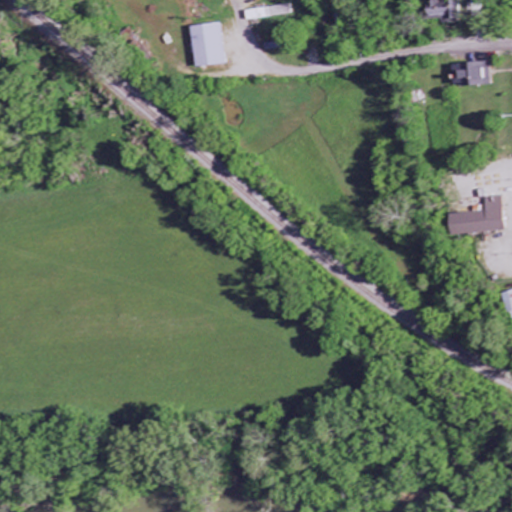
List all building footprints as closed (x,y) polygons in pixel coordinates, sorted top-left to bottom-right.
[(465,23),(464,0),(461,0),(438,1),(439,24),(465,23)] [(249,13),(250,22),(295,15),(293,6),(249,13)] [(203,70),(235,66),(231,25),(199,29),(203,70)] [(464,88),(497,87),(496,64),(463,66),(464,88)] [(498,212),(463,217),(466,238),(511,231),(511,196),(496,199),(498,212)]
